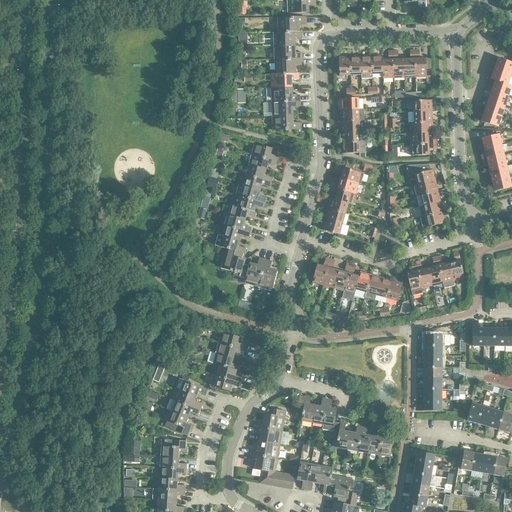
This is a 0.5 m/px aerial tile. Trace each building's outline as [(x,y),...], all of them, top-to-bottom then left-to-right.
[(315,5),(315,0),(287,0),(288,14),(308,13),(308,5),(315,5)] [(411,8),(425,8),(424,0),(404,0),(404,3),(411,2),(411,8)] [(298,24),(306,24),(305,17),(278,18),(278,32),(279,32),(299,32),(299,31),(298,24)] [(278,32),(274,32),(274,47),(294,46),(294,38),(301,38),(301,31),(299,31),(299,32),(279,32),(278,32)] [(302,53),(295,53),(294,46),(274,47),(275,61),(302,59),(302,53)] [(382,61),(382,56),(371,57),(372,75),(382,74),(382,61)] [(350,57),(338,58),(339,76),(350,75),(350,57)] [(360,57),(350,57),(350,75),(361,75),(360,57)] [(360,57),(361,75),(361,79),(372,79),(372,75),(371,57),(360,57)] [(511,71),(511,62),(498,58),(494,69),(511,74),(511,71)] [(295,66),(303,66),(302,59),(275,61),(275,74),(275,75),(296,74),(296,73),(295,66)] [(415,78),(426,77),(425,59),(414,60),(415,78)] [(382,74),(382,79),(393,78),(393,60),(382,61),(382,74)] [(404,60),(393,60),(393,78),(404,78),(404,60)] [(415,78),(414,60),(404,60),(404,78),(415,78)] [(494,69),(491,79),(495,80),(508,84),(511,74),(494,69)] [(275,74),(271,74),(271,89),(291,88),(291,80),(298,80),(298,73),(296,73),(296,74),(275,75),(275,74)] [(508,96),(511,86),(508,84),(495,80),(491,90),(508,96)] [(299,95),(292,95),(291,88),(271,89),(272,103),(299,102),(299,95)] [(505,106),(508,96),(491,90),(488,101),(505,106)] [(358,99),(340,99),(340,110),(358,110),(358,99)] [(431,100),(413,101),(414,112),(432,111),(431,100)] [(484,111),(501,117),(505,106),(488,101),(484,111)] [(292,108),(300,108),(299,102),(272,103),(272,117),(293,116),(292,108)] [(341,121),(359,121),(364,120),(363,110),(358,110),(340,110),(341,121)] [(414,112),(414,123),(432,122),(432,111),(414,112)] [(481,121),(498,127),(501,117),(484,111),(481,121)] [(300,123),(293,123),(293,116),(272,117),(273,131),(300,130),(300,123)] [(341,121),(341,132),(359,131),(359,121),(341,121)] [(428,133),(432,133),(432,122),(414,123),(414,133),(414,134),(428,133)] [(341,132),(342,143),(360,142),(359,131),(341,132)] [(414,133),(410,133),(410,145),(428,144),(428,133),(414,134),(414,133)] [(499,134),(481,139),(484,149),(501,145),(499,134)] [(342,143),(342,154),(365,153),(365,142),(360,142),(342,143)] [(271,149),(255,144),(252,155),(276,162),(278,157),(270,155),(271,149)] [(411,156),(429,155),(428,144),(410,145),(411,156)] [(501,145),(484,149),(487,160),(504,156),(501,145)] [(222,157),(223,151),(217,149),(215,155),(222,157)] [(265,170),(267,164),(275,166),(276,162),(252,155),(249,165),(265,170)] [(487,160),(489,170),(506,166),(504,156),(487,160)] [(270,183),(272,178),(264,175),(265,170),(249,165),(246,176),(270,183)] [(435,181),(432,170),(430,171),(429,165),(406,166),(406,167),(407,167),(409,176),(415,175),(417,185),(435,181)] [(489,170),(492,181),(509,177),(506,166),(489,170)] [(364,174),(343,168),(340,179),(358,184),(361,185),(364,174)] [(260,191),(261,185),(269,187),(270,183),(246,176),(243,186),(260,191)] [(492,181),(494,192),(511,187),(509,177),(492,181)] [(209,178),(207,187),(214,189),(216,180),(209,178)] [(336,184),(335,189),(337,189),(355,194),(358,184),(340,179),(339,185),(336,184)] [(414,186),(416,196),(420,196),(438,191),(435,181),(417,185),(414,186)] [(260,191),(243,186),(239,185),(236,195),(265,203),(266,199),(258,196),(260,191)] [(348,204),(352,205),(355,194),(337,189),(335,199),(335,200),(348,203),(348,204)] [(419,207),(422,206),(440,202),(438,191),(420,196),(416,196),(419,207)] [(236,195),(233,205),(254,211),(256,206),(263,208),(265,203),(236,195)] [(335,199),(330,198),(327,209),(345,214),(348,204),(348,203),(335,200),(335,199)] [(440,202),(422,206),(419,207),(421,218),(443,212),(440,202)] [(233,205),(231,205),(228,216),(245,220),(246,215),(254,217),(256,212),(254,211),(233,205)] [(204,220),(207,209),(201,208),(201,209),(199,213),(198,218),(204,220)] [(327,209),(325,219),(342,224),(345,214),(327,209)] [(445,223),(443,212),(421,218),(420,218),(423,229),(445,223)] [(221,225),(250,233),(251,228),(243,226),(245,220),(228,216),(224,214),(221,225)] [(325,219),(322,230),(339,235),(342,224),(325,219)] [(250,233),(221,225),(218,235),(239,241),(241,235),(248,238),(250,233)] [(218,235),(215,246),(227,249),(242,253),(244,254),(245,249),(237,247),(239,241),(218,235)] [(249,266),(243,264),(245,260),(241,259),(242,253),(227,249),(221,269),(234,272),(232,281),(244,284),(245,283),(244,283),(249,266)] [(265,260),(259,259),(257,266),(249,263),(249,266),(244,283),(245,283),(258,287),(265,260)] [(258,287),(272,291),(277,271),(269,269),(271,262),(265,260),(258,287)] [(464,278),(460,261),(449,263),(453,281),(464,278)] [(438,266),(443,283),(444,288),(454,285),(453,281),(449,263),(438,266)] [(310,278),(309,282),(312,282),(323,285),(328,268),(328,266),(324,264),(323,267),(317,265),(313,279),(310,278)] [(443,283),(438,266),(428,268),(432,286),(443,283)] [(328,268),(323,285),(333,288),(338,271),(328,268)] [(428,268),(417,271),(422,288),(432,286),(428,268)] [(333,288),(344,291),(348,274),(338,271),(333,288)] [(407,274),(412,296),(423,293),(422,288),(417,271),(407,274)] [(370,275),(360,272),(359,277),(355,290),(366,293),(370,275)] [(344,291),(354,294),(355,290),(359,277),(348,274),(344,291)] [(370,275),(366,293),(364,297),(375,300),(376,296),(381,278),(370,275)] [(386,298),(391,281),(381,278),(376,296),(386,298)] [(397,301),(402,284),(391,281),(386,298),(397,301)] [(472,321),(472,329),(472,346),(483,346),(483,328),(478,328),(478,321),(472,321)] [(494,328),(483,328),(483,346),(494,346),(494,328)] [(505,346),(505,328),(494,328),(494,346),(505,346)] [(245,345),(237,343),(238,337),(222,333),(219,343),(243,350),(245,345)] [(447,336),(442,336),(442,335),(424,335),(424,346),(442,346),(442,345),(447,345),(447,336)] [(242,355),(243,350),(219,343),(216,354),(233,358),(234,353),(242,355)] [(442,346),(424,346),(424,357),(442,357),(442,346)] [(219,366),(220,366),(236,370),(236,371),(238,371),(239,366),(231,364),(233,358),(216,354),(213,364),(219,366)] [(442,368),(442,357),(424,357),(424,367),(442,368)] [(236,370),(220,366),(219,366),(217,376),(241,383),(242,378),(235,376),(236,371),(236,370)] [(442,368),(424,367),(424,378),(442,378),(442,368)] [(240,388),(241,383),(217,376),(212,375),(209,386),(230,392),(232,386),(240,388)] [(424,378),(424,389),(442,389),(442,378),(424,378)] [(205,395),(207,390),(187,382),(181,380),(179,379),(175,389),(180,391),(196,398),(198,392),(205,395)] [(442,389),(424,389),(424,400),(442,400),(442,389)] [(196,398),(180,391),(176,401),(199,411),(201,406),(193,403),(196,398)] [(301,421),(312,423),(315,406),(309,405),(310,397),(305,396),(305,397),(299,396),(297,409),(303,410),(301,421)] [(322,399),(320,407),(315,406),(312,423),(322,425),(327,400),(322,399)] [(322,425),(323,425),(322,429),(333,431),(334,423),(336,410),(330,409),(332,401),(327,400),(322,425)] [(441,411),(442,400),(424,400),(424,405),(417,405),(417,411),(441,411)] [(148,411),(151,404),(144,401),(141,408),(141,409),(148,411)] [(199,411),(176,401),(172,411),(187,418),(190,412),(197,415),(199,411)] [(472,403),(468,415),(466,420),(477,423),(482,406),(472,403)] [(493,409),(482,406),(477,423),(487,427),(493,409)] [(263,422),(256,420),(255,427),(282,431),(285,411),(272,409),(271,415),(264,414),(263,422)] [(487,427),(498,430),(503,412),(493,409),(487,427)] [(172,411),(165,427),(187,436),(189,430),(191,431),(193,426),(185,423),(187,418),(172,411)] [(508,433),(511,420),(511,415),(503,412),(498,430),(508,433)] [(334,423),(333,431),(332,434),(338,434),(336,447),(347,449),(350,432),(344,431),(346,423),(340,422),(340,423),(334,423)] [(355,433),(350,432),(347,449),(357,451),(362,426),(357,425),(355,433)] [(365,435),(367,427),(362,426),(357,451),(368,453),(371,436),(365,435)] [(279,445),(282,431),(255,427),(254,433),(261,434),(259,442),(279,445)] [(368,453),(379,455),(383,430),(378,429),(377,437),(371,436),(368,453)] [(387,439),(388,431),(383,430),(379,455),(390,457),(393,440),(387,439)] [(162,440),(161,457),(178,458),(179,452),(187,452),(187,447),(185,447),(186,441),(162,440)] [(251,448),(250,454),(277,459),(279,445),(259,442),(258,449),(251,448)] [(435,454),(410,450),(409,456),(416,457),(415,462),(433,465),(435,454)] [(475,453),(464,451),(461,469),(472,471),(475,453)] [(485,455),(475,453),(472,471),(482,473),(485,455)] [(277,459),(250,454),(249,461),(256,462),(255,470),(261,471),(267,472),(272,473),(274,473),(277,459)] [(493,475),(496,457),(485,455),(482,473),(493,475)] [(178,458),(161,457),(161,468),(186,469),(186,464),(178,464),(178,458)] [(507,459),(496,457),(493,475),(504,476),(507,459)] [(415,462),(413,473),(431,476),(433,465),(415,462)] [(311,465),(300,463),(297,480),(303,481),(301,489),(306,489),(311,465)] [(313,482),(318,483),(321,466),(311,465),(306,489),(311,490),(313,482)] [(328,492),(331,476),(332,468),(321,466),(318,483),(324,484),(323,492),(328,493),(328,492)] [(186,474),(186,469),(161,468),(160,478),(177,479),(177,474),(186,474)] [(431,476),(413,473),(412,484),(429,487),(431,476)] [(292,489),(294,476),(288,475),(286,488),(292,489)] [(349,492),(351,479),(331,476),(328,492),(334,493),(333,496),(338,497),(337,503),(355,506),(357,494),(349,492)] [(160,478),(159,489),(185,491),(185,486),(177,485),(177,479),(160,478)] [(427,497),(429,487),(412,484),(410,494),(427,497)] [(152,500),(159,500),(176,501),(176,495),(184,496),(185,491),(159,489),(153,489),(152,500)] [(410,494),(408,505),(421,507),(425,508),(427,497),(410,494)] [(159,500),(158,511),(165,511),(175,511),(183,511),(184,507),(175,507),(176,501),(159,500)] [(355,506),(337,503),(334,502),(333,510),(326,509),(325,511),(353,511),(354,506),(355,506)]
